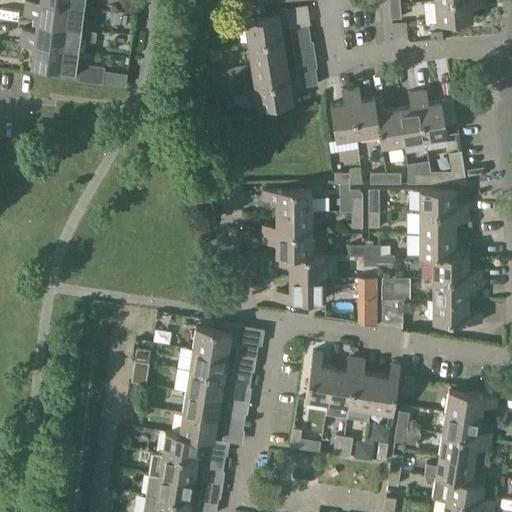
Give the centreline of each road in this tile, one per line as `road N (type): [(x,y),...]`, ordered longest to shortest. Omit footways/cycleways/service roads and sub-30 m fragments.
road 1 (residential): [(369,504),(308,496),(277,506),(246,499),(236,488),(239,459),(260,435),(277,324),(511,355)]
road 2 (residential): [(511,42),(329,67),(319,5),(356,0)]
